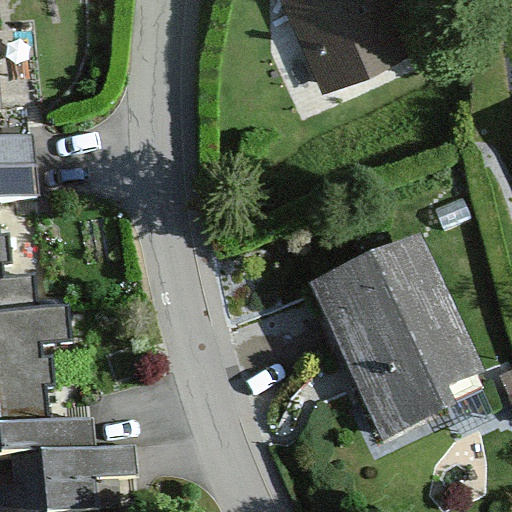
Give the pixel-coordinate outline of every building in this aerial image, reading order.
[(390,0),(290,0),(328,85),(412,48),(390,0)] [(0,171),(34,168),(30,141),(0,144),(0,171)] [(0,204),(38,200),(34,168),(0,171),(0,318),(39,313),(35,280),(6,283),(4,270),(12,269),(8,239),(0,240),(0,204)] [(418,252),(321,297),(389,440),(449,412),(438,390),(475,373),(418,252)] [(0,468),(4,468),(98,457),(94,423),(53,428),(48,390),(55,390),(52,363),(44,364),(42,347),(71,344),(67,310),(39,313),(0,318),(0,468)] [(511,373),(501,379),(511,404),(511,373)] [(0,511),(137,511),(132,453),(98,457),(4,468),(0,468),(0,511)]
